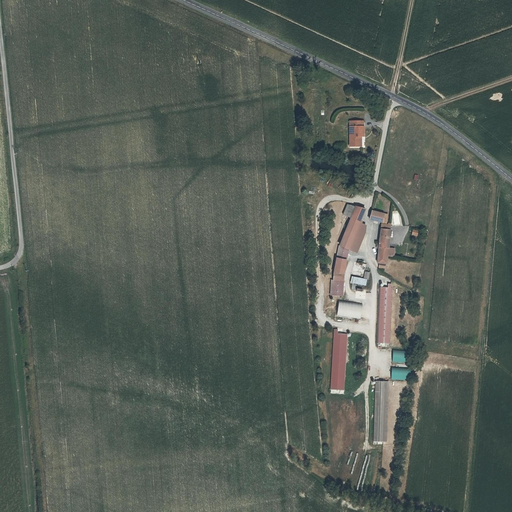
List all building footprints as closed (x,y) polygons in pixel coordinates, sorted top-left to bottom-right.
[(345,148),(354,148),(355,138),(358,138),(360,138),(361,123),(347,122),(346,129),(349,129),(348,138),(346,137),(345,148)] [(336,263),(336,277),(343,278),(343,276),(345,277),(346,255),(347,254),(359,228),(365,213),(357,210),(354,216),(352,221),(338,251),(336,263)] [(371,214),(369,220),(382,224),(384,218),(371,214)] [(389,230),(389,225),(387,225),(383,225),(381,224),(378,262),(382,262),(387,262),(389,230)] [(369,233),(359,228),(347,254),(358,258),(369,233)] [(364,271),(363,278),(351,276),(350,283),(366,286),(369,272),(364,271)] [(389,287),(383,287),(381,287),(380,342),(392,342),(393,287),(392,287),(389,287)] [(338,300),(336,316),(360,319),(362,303),(338,300)] [(335,389),(346,390),(348,339),(340,338),(340,334),(336,334),(336,338),(337,338),(335,389)] [(392,362),(406,362),(406,351),(392,351),(392,362)] [(391,368),(391,380),(409,380),(409,368),(391,368)] [(392,380),(391,380),(379,380),(378,430),(378,440),(390,440),(392,380)]
